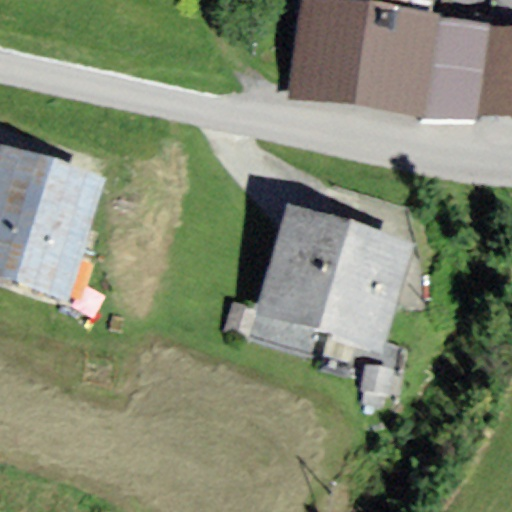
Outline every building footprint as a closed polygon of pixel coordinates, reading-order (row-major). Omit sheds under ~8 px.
[(324,0),(324,3),(431,17),(433,0),(324,0)] [(432,111),(446,19),(431,17),(324,3),(312,1),(299,92),(432,111)] [(511,29),(496,28),(488,107),(511,109),(511,29)] [(99,174),(6,148),(0,168),(0,270),(67,289),(99,174)] [(408,245),(292,210),(262,309),(378,344),(408,245)]
